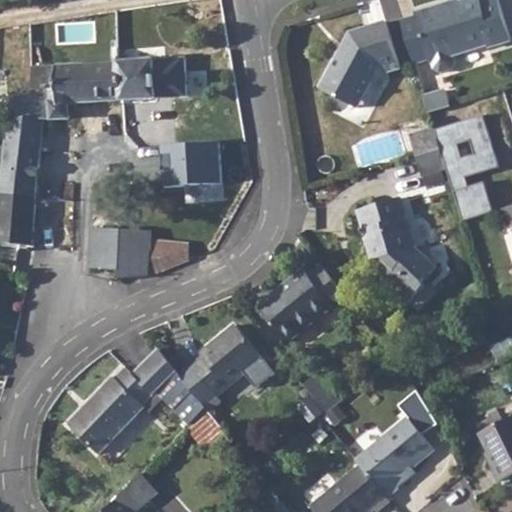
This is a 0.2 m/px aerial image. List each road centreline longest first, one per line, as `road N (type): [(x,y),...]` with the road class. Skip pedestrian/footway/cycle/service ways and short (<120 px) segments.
road 1 (residential): [(19,511),(9,452),(28,398),(46,375),(116,322),(219,278),(256,252),(277,213),(247,2)]
road 2 (unknown): [(61,361),(59,134)]
